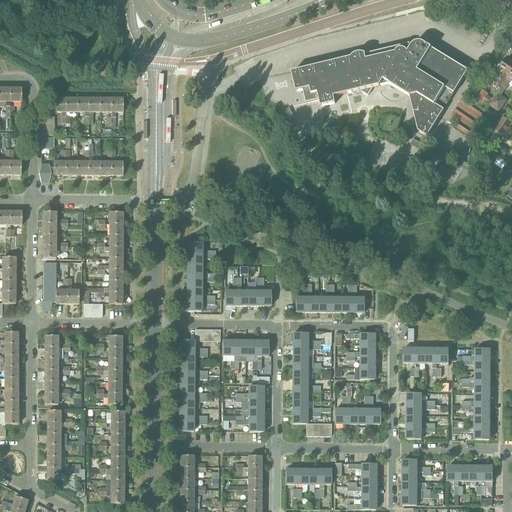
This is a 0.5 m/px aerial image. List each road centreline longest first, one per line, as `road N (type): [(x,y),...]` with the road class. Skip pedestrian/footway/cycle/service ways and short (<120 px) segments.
road 1 (residential): [(191,191),(511,328)]
road 2 (residential): [(392,448),(392,335),(384,327),(278,325)]
road 3 (primary): [(138,0),(157,29),(192,42),(331,0)]
road 4 (residential): [(213,61),(404,0)]
road 5 (residential): [(30,490),(32,324)]
road 6 (residential): [(32,201),(33,88),(0,79)]
road 7 (tertiary): [(191,191),(213,61)]
road 8 (residential): [(278,325),(153,323)]
road 9 (residential): [(275,449),(278,325)]
road 10 (tertiary): [(155,447),(153,323)]
road 11 (residential): [(32,201),(155,202)]
road 12 (residential): [(32,324),(32,201)]
road 13 (tertiary): [(153,323),(155,202)]
road 14 (residential): [(32,324),(153,323)]
road 15 (residential): [(155,447),(275,449)]
